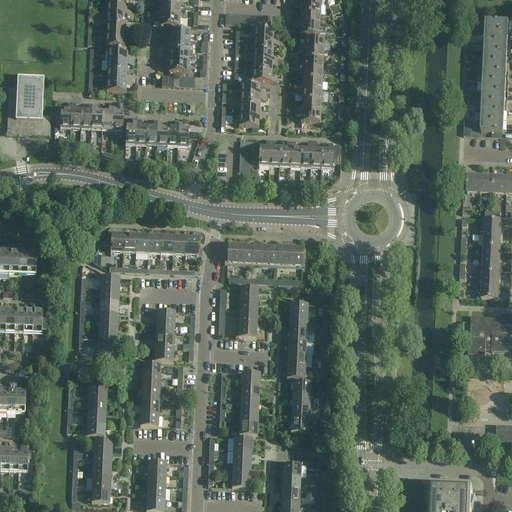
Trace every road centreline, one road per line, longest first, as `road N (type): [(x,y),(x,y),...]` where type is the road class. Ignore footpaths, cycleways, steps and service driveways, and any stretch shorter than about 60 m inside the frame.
road 1 (residential): [(196,507),(206,285),(219,213)]
road 2 (tertiary): [(375,467),(378,243)]
road 3 (tertiary): [(364,242),(362,466)]
road 4 (residential): [(191,209),(211,137),(217,0)]
road 5 (tertiary): [(372,0),(361,197)]
road 6 (tertiary): [(382,197),(391,0)]
road 7 (tertiary): [(0,181),(59,174),(191,209)]
road 8 (residential): [(485,511),(480,470),(375,467)]
